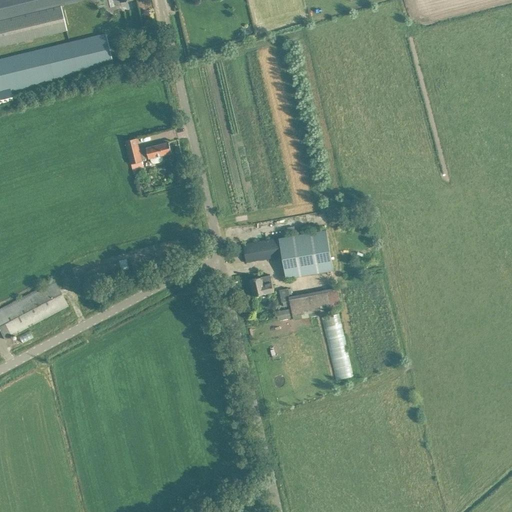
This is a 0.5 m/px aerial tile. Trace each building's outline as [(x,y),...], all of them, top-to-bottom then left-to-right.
[(0,0),(0,46),(67,29),(61,5),(82,0),(0,0)] [(105,34),(96,36),(0,59),(0,89),(112,63),(105,34)] [(163,158),(162,155),(172,153),(169,142),(146,147),(146,148),(139,150),(137,138),(125,140),(131,164),(142,161),(142,160),(149,158),(150,161),(153,163),(161,162),(163,158)] [(312,227),(323,226),(322,216),(311,217),(312,227)] [(327,230),(253,242),(243,244),(245,256),(246,262),(282,256),(286,278),(334,269),(327,230)] [(388,256),(376,259),(377,264),(389,262),(388,256)] [(250,279),(254,296),(274,291),(270,275),(250,279)] [(0,308),(0,331),(4,339),(68,306),(55,280),(0,308)] [(290,300),(283,302),(284,306),(291,305),(293,314),(293,316),(294,320),(305,318),(304,314),(316,311),(340,307),(337,290),(290,299),(290,300)] [(289,309),(276,311),(278,319),(290,317),(289,309)] [(25,333),(29,338),(38,333),(35,327),(25,333)]
